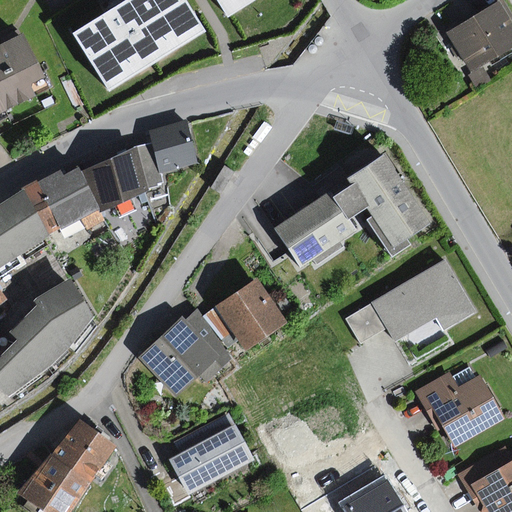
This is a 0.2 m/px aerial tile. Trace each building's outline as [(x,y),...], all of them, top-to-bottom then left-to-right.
[(191,0),(139,0),(80,36),(115,94),(213,34),(191,0)] [(220,0),(233,20),(265,0),(220,0)] [(511,29),(494,0),(493,0),(441,31),(465,72),(511,43),(511,29)] [(0,114),(3,113),(5,117),(41,100),(37,91),(38,87),(53,80),(29,34),(0,48),(0,114)] [(188,121),(150,132),(154,144),(141,148),(151,187),(165,184),(163,175),(200,165),(188,121)] [(141,148),(85,173),(104,212),(105,214),(152,192),(151,187),(141,148)] [(335,193),(278,231),(304,271),(362,233),(356,223),(374,211),(380,219),(373,223),(398,261),(417,248),(414,244),(439,227),(391,155),(351,181),(357,189),(340,200),(335,193)] [(64,171),(41,184),(64,231),(65,233),(104,212),(85,173),(83,169),(68,177),(64,171)] [(64,231),(41,184),(24,193),(25,195),(28,193),(54,236),(64,231)] [(0,210),(0,225),(21,260),(56,238),(54,236),(28,193),(25,195),(0,210)] [(0,272),(21,260),(0,225),(0,272)] [(471,311),(441,260),(343,317),(358,344),(383,329),(391,342),(432,318),(439,330),(471,311)] [(43,308),(75,351),(100,320),(76,280),(40,303),(43,308)] [(261,280),(204,317),(227,350),(240,342),(249,353),(292,326),(261,280)] [(0,308),(11,301),(0,286),(0,308)] [(23,343),(49,373),(75,351),(43,308),(15,335),(23,343)] [(185,318),(142,359),(178,399),(203,380),(207,384),(234,361),(227,350),(204,317),(198,310),(188,322),(185,318)] [(49,373),(23,343),(0,364),(0,385),(14,399),(49,373)] [(447,371),(412,391),(435,431),(439,428),(451,448),(502,419),(476,373),(472,375),(468,367),(450,377),(447,371)] [(181,455),(170,461),(191,499),(259,463),(239,426),(237,427),(230,413),(174,443),(181,455)] [(120,448),(82,421),(53,456),(94,485),(120,448)] [(503,446),(456,474),(477,511),(476,511),(511,511),(511,455),(509,457),(503,446)] [(74,511),(94,485),(53,456),(22,496),(44,511),(74,511)] [(344,511),(406,511),(386,480),(341,507),(344,511)]
